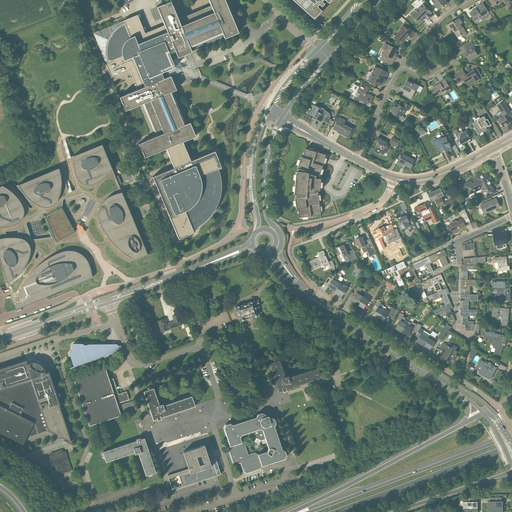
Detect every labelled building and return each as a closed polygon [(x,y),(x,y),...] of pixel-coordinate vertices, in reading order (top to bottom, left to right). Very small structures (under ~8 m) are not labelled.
[(163,4),(160,0),(157,0),(160,5),(156,7),(164,25),(145,33),(137,15),(123,21),(124,23),(122,24),(118,27),(114,31),(111,33),(108,38),(106,44),(106,50),(106,56),(107,60),(108,63),(105,64),(111,78),(130,70),(138,89),(119,97),(125,111),(143,103),(157,136),(139,144),(141,150),(144,157),(166,148),(174,168),(152,177),(178,239),(186,235),(194,232),(192,229),(194,228),(199,226),(205,221),(210,216),(214,210),(217,204),(220,197),(221,189),(221,182),(220,174),(218,168),(221,167),(214,151),(190,161),(182,142),(195,136),(190,122),(183,125),(169,92),(176,90),(170,76),(164,79),(161,73),(174,67),(169,54),(175,51),(178,58),(192,52),(189,45),(221,32),(223,35),(224,38),(238,33),(224,0),(208,0),(211,6),(178,19),(170,1),(166,3),(164,4),(163,4)] [(294,0),(308,12),(306,14),(305,15),(308,18),(320,4),(323,7),(326,4),(323,1),(324,0),(294,0)] [(439,9),(447,4),(443,0),(431,0),(437,7),(438,7),(439,9)] [(485,7),(482,2),(477,5),(479,8),(476,10),(475,8),(468,12),(471,17),(472,16),(474,20),(487,12),(490,17),(493,15),(487,6),(485,7)] [(428,20),(432,16),(429,14),(430,13),(423,5),(416,11),(417,12),(413,17),(416,20),(416,21),(419,24),(426,18),(428,20)] [(462,23),(460,18),(454,22),(453,21),(446,26),(449,30),(452,28),(457,36),(460,34),(461,36),(462,37),(467,34),(462,27),(460,24),(462,23)] [(408,30),(403,26),(400,28),(401,29),(394,37),(402,44),(409,37),(411,38),(415,33),(409,28),(408,30)] [(394,60),(397,55),(394,53),(396,49),(385,43),(382,49),(385,51),(381,60),(389,64),(391,59),(394,60)] [(477,55),(473,49),(474,48),(472,44),(465,49),(467,52),(468,52),(469,53),(466,55),(469,60),(477,55)] [(381,85),(388,73),(376,66),(372,73),(373,74),(369,82),(370,82),(368,85),(374,88),(377,83),(381,85)] [(481,75),(477,69),(466,75),(462,69),(458,71),(459,73),(453,76),(457,82),(462,79),(465,83),(466,82),(468,86),(479,80),(478,77),(481,75)] [(450,89),(445,80),(440,83),(440,84),(437,86),(437,85),(433,88),(435,91),(432,93),(435,97),(446,90),(447,91),(450,89)] [(412,84),(407,81),(402,90),(405,91),(403,95),(411,99),(415,90),(420,92),(422,87),(413,83),(412,84)] [(368,96),(366,94),(369,88),(362,84),(356,95),(359,96),(358,99),(362,102),(361,102),(370,107),(373,101),(372,100),(373,97),(369,94),(368,96)] [(511,114),(504,102),(498,106),(502,113),(500,114),(501,115),(497,117),(501,124),(501,125),(502,126),(503,127),(509,123),(508,121),(509,120),(508,119),(511,116),(511,114)] [(409,111),(411,107),(405,103),(402,107),(399,105),(397,108),(394,106),(390,113),(398,117),(399,115),(402,117),(406,109),(409,111)] [(318,107),(314,105),(310,114),(314,116),(313,118),(317,120),(323,123),(323,121),(332,126),(334,122),(331,120),(331,119),(326,116),(328,112),(325,111),(324,109),(322,108),(321,107),(318,107)] [(478,134),(481,133),(487,130),(485,128),(488,126),(485,121),(486,120),(484,117),(476,121),(473,123),(475,127),(474,127),(478,134)] [(348,138),(352,129),(344,125),(345,121),(339,118),(333,129),(340,133),(340,134),(348,138)] [(417,133),(420,137),(427,133),(424,129),(417,133)] [(468,141),(467,140),(470,139),(466,133),(460,136),(462,139),(460,140),(459,140),(461,144),(468,141)] [(396,148),(400,141),(393,137),(389,144),(396,148)] [(384,155),(388,146),(386,145),(387,143),(377,138),(375,142),(378,144),(374,152),(379,154),(380,153),(384,155)] [(448,144),(446,138),(438,140),(438,141),(438,142),(438,143),(437,144),(437,145),(436,145),(435,146),(438,153),(446,150),(446,151),(450,150),(450,149),(450,148),(449,144),(448,144)] [(92,278),(148,255),(147,252),(137,229),(133,220),(132,217),(122,192),(119,186),(117,180),(112,169),(102,144),(99,145),(98,145),(91,148),(92,148),(91,149),(91,148),(84,151),(84,152),(81,153),(81,152),(74,155),(74,156),(67,159),(76,190),(73,191),(70,192),(68,193),(61,167),(59,168),(58,167),(51,170),(52,171),(46,173),(46,172),(39,175),(39,176),(38,176),(31,179),(28,181),(28,180),(21,183),(16,186),(33,207),(30,209),(6,184),(2,186),(1,186),(1,185),(0,185),(0,260),(7,283),(15,306),(16,310),(39,300),(45,298),(92,278)] [(321,179),(319,179),(319,177),(326,155),(305,149),(303,157),(302,157),(298,168),(299,169),(299,171),(297,171),(295,194),(297,194),(297,197),(296,197),(297,209),(299,209),(300,218),(321,215),(318,192),(318,191),(320,191),(321,179)] [(410,157),(403,153),(398,164),(402,166),(403,164),(411,168),(416,158),(411,156),(410,157)] [(495,193),(486,173),(476,178),(477,179),(464,185),(468,195),(474,192),(481,189),(485,197),(495,193)] [(440,188),(434,191),(441,205),(444,204),(441,197),(444,195),(440,188)] [(441,205),(434,191),(429,194),(432,201),(435,199),(438,207),(441,205)] [(448,208),(461,202),(459,196),(445,203),(448,208)] [(484,214),(500,207),(496,199),(480,206),(484,214)] [(417,217),(422,215),(421,212),(427,209),(425,204),(415,208),(417,213),(415,214),(417,217)] [(439,222),(432,207),(428,208),(430,213),(422,216),(425,222),(433,218),(435,223),(439,222)] [(468,217),(464,209),(460,212),(463,219),(468,217)] [(408,220),(406,216),(402,218),(402,217),(398,218),(401,225),(400,226),(401,230),(405,228),(409,231),(411,228),(415,231),(417,230),(412,218),(408,220)] [(470,221),(468,217),(463,219),(462,219),(462,218),(451,223),(452,224),(448,226),(451,232),(447,234),(448,236),(452,234),(458,231),(458,230),(465,226),(464,224),(470,221)] [(395,232),(392,224),(386,226),(386,227),(384,228),(383,227),(377,230),(378,233),(373,235),(377,242),(382,240),(380,237),(386,234),(389,239),(395,236),(393,232),(395,232)] [(507,243),(506,235),(501,235),(501,232),(493,234),(495,246),(507,243)] [(365,242),(362,236),(359,238),(359,237),(355,238),(356,240),(355,240),(356,241),(355,241),(356,245),(358,245),(359,248),(361,248),(364,253),(367,251),(370,257),(374,255),(373,253),(376,252),(370,239),(367,240),(367,241),(365,242)] [(347,252),(344,245),(338,248),(340,254),(339,254),(339,255),(340,258),(340,257),(340,258),(343,257),(346,263),(357,258),(353,249),(347,252)] [(444,250),(428,257),(431,263),(439,259),(442,267),(448,264),(445,256),(447,255),(444,250)] [(328,262),(323,251),(319,254),(321,259),(308,265),(311,270),(325,264),(326,266),(329,264),(331,268),(332,268),(332,270),(335,269),(334,267),(335,266),(332,260),(328,262)] [(183,258),(181,254),(167,261),(169,265),(176,262),(183,258)] [(431,263),(428,257),(413,264),(415,270),(416,269),(416,270),(424,266),(427,273),(433,271),(429,263),(431,263)] [(476,257),(472,258),(473,265),(477,265),(476,264),(486,263),(485,257),(476,258),(476,257)] [(507,265),(506,257),(494,258),(494,262),(497,262),(498,270),(502,269),(502,271),(510,270),(509,265),(507,265)] [(463,280),(468,280),(468,270),(477,270),(477,265),(473,265),(470,265),(467,265),(466,259),(463,259),(464,265),(461,265),(461,271),(463,271),(463,280)] [(400,276),(397,271),(406,267),(403,261),(382,271),(384,276),(393,272),(399,287),(404,285),(400,276)] [(413,264),(406,267),(397,271),(400,276),(409,272),(413,280),(417,278),(414,270),(415,270),(413,264)] [(437,292),(441,290),(438,283),(444,281),(441,274),(421,283),(423,289),(433,284),(437,292)] [(329,286),(336,291),(340,284),(337,282),(339,280),(335,277),(329,286)] [(423,289),(421,283),(418,278),(417,278),(413,280),(407,283),(409,287),(416,284),(420,293),(424,291),(423,289)] [(383,288),(387,282),(382,279),(379,285),(383,288)] [(461,295),(463,295),(469,295),(469,285),(478,285),(478,280),(468,280),(463,280),(461,280),(461,286),(463,286),(463,295),(461,295)] [(510,298),(510,288),(506,288),(506,281),(492,281),(492,288),(497,288),(497,297),(510,298)] [(340,284),(336,291),(343,295),(348,287),(344,284),(343,286),(340,284)] [(352,301),(358,304),(362,297),(358,295),(359,294),(362,289),(358,286),(354,292),(357,293),(352,301)] [(444,305),(450,303),(447,295),(450,294),(447,288),(441,290),(437,292),(432,294),(434,299),(440,296),(444,305)] [(462,310),(468,310),(468,301),(478,301),(478,295),(469,295),(463,295),(461,295),(461,301),(463,301),(462,310)] [(362,297),(358,304),(364,308),(369,300),(366,299),(365,299),(362,297)] [(259,305),(257,301),(253,302),(253,301),(248,303),(248,304),(246,304),(242,305),(242,306),(241,306),(240,305),(235,307),(236,309),(235,310),(235,312),(237,312),(238,316),(237,317),(238,319),(239,320),(240,321),(245,320),(245,318),(252,315),(252,317),(258,315),(257,314),(258,313),(257,311),(256,310),(255,307),(259,305)] [(374,315),(380,318),(384,311),(381,309),(383,305),(381,304),(382,303),(379,301),(376,306),(378,307),(374,315)] [(450,303),(444,305),(433,310),(436,315),(445,311),(449,321),(453,319),(454,323),(455,321),(450,310),(453,308),(450,303)] [(384,311),(380,318),(384,320),(388,314),(391,316),(395,310),(391,307),(390,310),(386,308),(384,311)] [(507,326),(509,316),(506,316),(507,309),(499,308),(499,307),(492,307),(491,317),(498,317),(503,317),(502,325),(507,326)] [(465,325),(468,325),(469,325),(469,322),(468,322),(468,315),(476,315),(477,310),(468,310),(462,310),(460,310),(460,316),(462,316),(462,325),(465,325)] [(396,328),(402,332),(407,324),(403,322),(406,318),(404,317),(404,315),(401,313),(397,319),(400,321),(396,328)] [(182,323),(179,314),(172,316),(173,319),(174,321),(166,323),(165,319),(157,321),(161,332),(179,326),(182,324),(182,323)] [(407,324),(402,332),(408,335),(412,329),(413,330),(413,331),(417,334),(420,328),(422,325),(418,323),(417,325),(413,322),(410,326),(407,324)] [(441,340),(444,336),(447,331),(444,327),(440,334),(437,338),(441,340)] [(420,328),(417,334),(415,336),(419,338),(417,341),(424,345),(428,338),(422,334),(424,330),(420,328)] [(494,332),(488,331),(488,332),(484,331),(483,338),(488,339),(487,343),(493,344),(492,348),(494,348),(493,354),(501,355),(502,350),(503,350),(504,346),(505,346),(507,336),(494,333),(494,332)] [(437,339),(430,335),(428,338),(424,345),(430,349),(434,343),(437,339)] [(85,345),(84,345),(83,344),(82,343),(74,343),(73,344),(72,345),(72,346),(72,350),(72,351),(71,352),(70,352),(70,353),(70,354),(73,366),(70,367),(70,368),(115,353),(122,350),(120,345),(118,346),(118,345),(117,344),(116,344),(89,344),(88,344),(86,345),(85,345)] [(456,352),(443,344),(439,350),(442,352),(444,349),(446,350),(442,357),(449,361),(449,360),(453,363),(456,357),(454,355),(456,352)] [(473,359),(478,350),(471,347),(469,358),(473,359)] [(286,376),(281,359),(270,363),(278,387),(280,392),(284,390),(284,392),(288,390),(288,389),(322,378),(319,368),(290,377),(289,375),(286,376)] [(490,379),(496,369),(480,359),(475,368),(480,370),(478,373),(490,379)] [(56,397),(48,372),(46,373),(45,371),(44,371),(44,369),(43,368),(42,366),(41,365),(40,364),(38,364),(37,363),(35,363),(34,362),(32,362),(31,363),(29,363),(26,364),(26,361),(0,369),(0,433),(23,445),(29,432),(47,427),(48,430),(57,435),(58,438),(61,437),(71,442),(67,431),(57,400),(56,397)] [(113,379),(109,380),(106,371),(105,368),(73,379),(88,424),(89,426),(121,415),(117,404),(129,400),(126,392),(118,394),(116,387),(113,379)] [(159,405),(153,388),(143,391),(151,415),(154,415),(155,419),(157,419),(157,420),(161,419),(161,417),(195,406),(191,396),(163,405),(162,404),(159,405)] [(122,410),(135,405),(133,400),(120,405),(122,410)] [(123,415),(137,410),(135,405),(122,410),(123,415)] [(271,417),(269,418),(268,415),(266,416),(265,414),(264,414),(262,413),(262,412),(257,414),(256,417),(233,425),(230,423),(225,425),(224,427),(224,428),(230,446),(228,449),(233,463),(236,464),(240,463),(243,472),(244,472),(246,473),(246,474),(260,469),(260,467),(285,458),(286,455),(285,450),(284,451),(282,449),(274,426),(275,424),(276,423),(274,419),(271,417)] [(140,439),(140,438),(136,439),(136,440),(102,452),(106,462),(134,452),(135,454),(138,453),(146,476),(156,472),(146,442),(144,438),(140,439)] [(210,462),(204,445),(183,452),(188,469),(189,469),(190,471),(177,475),(177,476),(178,475),(182,485),(172,489),(169,478),(174,477),(174,476),(168,478),(172,490),(221,474),(216,460),(210,462)] [(63,452),(62,450),(50,454),(51,456),(49,457),(55,476),(72,470),(65,451),(63,452)] [(465,508),(476,508),(476,498),(464,498),(465,508)] [(490,498),(490,508),(501,508),(501,498),(490,498)]
